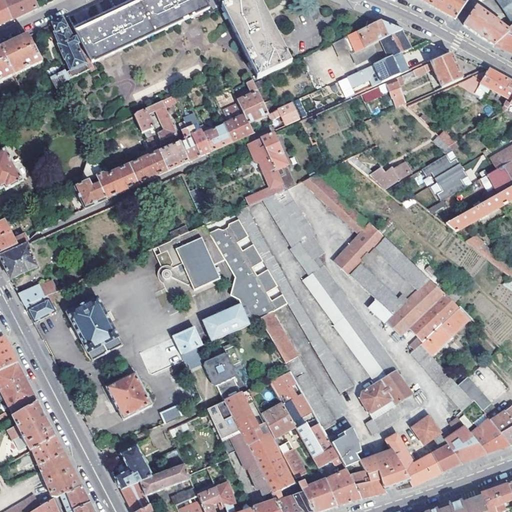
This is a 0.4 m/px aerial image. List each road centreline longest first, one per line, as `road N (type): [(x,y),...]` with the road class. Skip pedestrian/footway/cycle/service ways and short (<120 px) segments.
road 1 (secondary): [(0,291),(115,511)]
road 2 (secondary): [(511,69),(369,0)]
road 3 (secondary): [(511,465),(379,511)]
